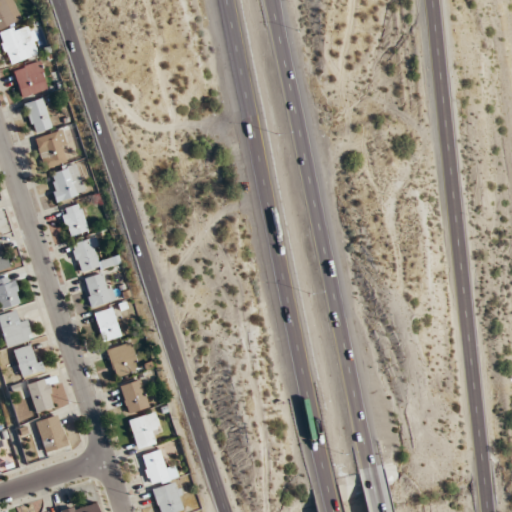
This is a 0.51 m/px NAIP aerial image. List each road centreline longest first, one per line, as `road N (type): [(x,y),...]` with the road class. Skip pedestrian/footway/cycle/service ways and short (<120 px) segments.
road 1 (secondary): [(58,0),(226,511)]
road 2 (secondary): [(492,511),(433,0)]
road 3 (motorway): [(223,0),(323,481)]
road 4 (motorway): [(368,470),(270,0)]
road 5 (residential): [(123,511),(0,135)]
